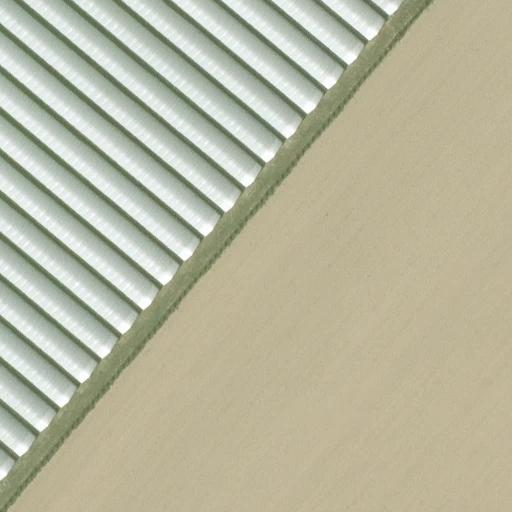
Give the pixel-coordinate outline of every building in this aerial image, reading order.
[(0,0),(0,25),(226,208),(243,187),(11,0),(0,0)] [(17,0),(248,182),(265,161),(61,0),(17,0)] [(69,0),(268,157),(285,136),(113,0),(69,0)] [(120,0),(287,135),(304,114),(163,0),(120,0)] [(214,0),(170,0),(307,111),(325,90),(214,0)] [(268,0),(224,0),(331,82),(347,61),(268,0)] [(277,0),(351,57),(368,37),(320,0),(277,0)] [(323,0),(369,37),(386,16),(365,0),(323,0)] [(382,0),(393,8),(399,0),(382,0)] [(0,66),(205,233),(223,212),(0,31),(0,66)] [(0,107),(185,257),(202,236),(0,72),(0,107)] [(182,259),(0,114),(0,148),(165,280),(182,259)] [(0,189),(145,305),(162,283),(0,154),(0,189)] [(120,334),(141,309),(0,195),(0,271),(103,354),(120,334)] [(0,351),(64,401),(78,383),(79,384),(101,355),(0,276),(0,351)]
